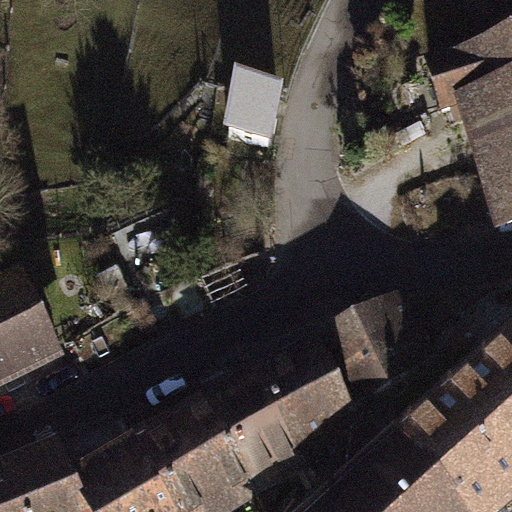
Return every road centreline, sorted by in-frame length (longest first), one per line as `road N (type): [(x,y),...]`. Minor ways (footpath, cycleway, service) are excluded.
road 1 (residential): [(361,279),(0,442)]
road 2 (residential): [(354,0),(328,59),(304,158),(318,215),(361,279)]
road 3 (residential): [(511,254),(361,279)]
